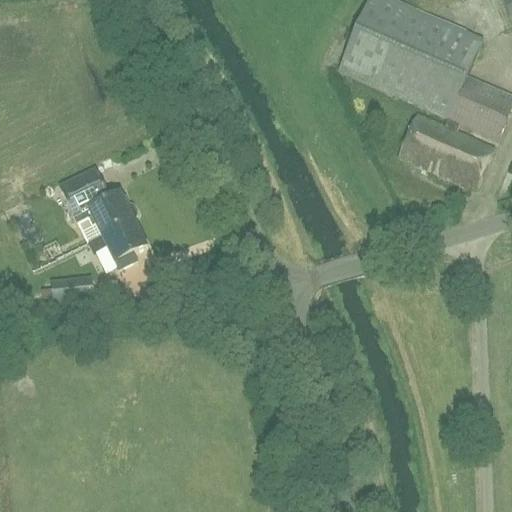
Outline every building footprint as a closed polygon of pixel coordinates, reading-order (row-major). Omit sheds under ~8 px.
[(369,0),(338,72),(447,120),(460,126),(498,143),(511,111),(511,100),(466,80),(483,42),(386,0),(369,0)] [(511,0),(501,0),(511,24),(511,0)] [(457,133),(460,126),(447,120),(444,128),(418,116),(399,159),(476,193),(495,150),(457,133)] [(121,197),(112,201),(97,170),(59,189),(77,225),(87,220),(91,218),(102,240),(134,224),(121,197)] [(147,250),(134,224),(102,240),(118,273),(137,264),(133,257),(147,250)] [(52,285),(53,292),(41,292),(43,313),(54,313),(54,307),(55,307),(94,302),(91,281),(52,285)]
